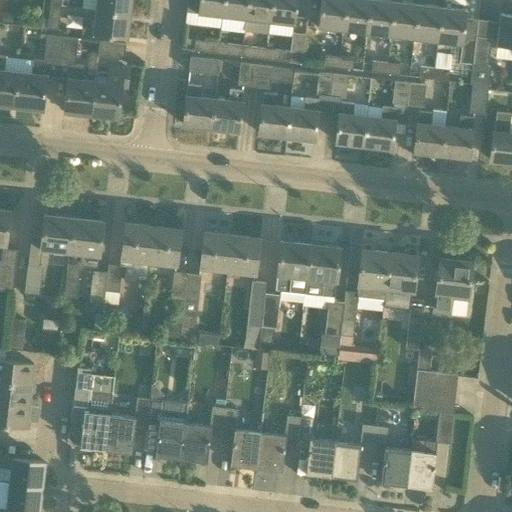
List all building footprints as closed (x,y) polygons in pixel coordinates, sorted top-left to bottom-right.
[(96,0),(96,9),(129,13),(130,0),(96,0)] [(222,15),(223,0),(198,0),(197,12),(222,15)] [(247,0),(223,0),(222,15),(245,18),(247,0)] [(270,21),(269,21),(271,0),(247,0),(245,18),(244,31),(268,34),(270,21)] [(296,0),(271,0),(269,21),(270,21),(294,23),(296,0)] [(345,0),(320,0),(318,27),(342,30),(345,0)] [(366,32),(369,0),(345,0),(342,30),(366,32)] [(390,35),(394,1),(382,0),(369,0),(366,32),(390,35)] [(390,35),(413,38),(417,4),(394,1),(390,35)] [(50,4),(49,14),(42,13),(40,27),(41,27),(40,32),(46,33),(47,28),(57,30),(60,10),(85,13),(86,8),(67,6),(50,4)] [(437,41),(441,7),(417,4),(413,38),(437,41)] [(437,41),(461,44),(459,62),(472,64),(474,47),(475,36),(476,27),(464,26),(466,10),(441,7),(437,41)] [(126,38),(129,13),(96,9),(93,34),(126,38)] [(511,15),(500,14),(496,46),(511,47),(511,15)] [(265,59),(301,63),(305,34),(293,32),(291,51),(266,48),(265,59)] [(44,56),(59,57),(62,36),(46,34),(44,56)] [(77,37),(62,36),(59,57),(75,59),(77,37)] [(470,84),(472,84),(488,86),(490,66),(488,65),(491,38),(475,36),(474,47),(472,64),(470,84)] [(218,42),(214,42),(194,40),(193,50),(213,52),(217,53),(218,42)] [(125,44),(105,41),(99,41),(97,56),(123,59),(125,44)] [(241,56),(242,45),(218,42),(217,53),(241,56)] [(265,59),(266,48),(242,45),(241,56),(265,59)] [(0,103),(13,105),(17,71),(5,70),(6,55),(0,54),(0,103)] [(338,68),(339,57),(324,55),(323,66),(338,68)] [(188,71),(208,74),(217,74),(218,60),(190,56),(188,71)] [(338,68),(352,70),(354,58),(339,57),(338,68)] [(32,73),(17,71),(13,105),(41,109),(47,60),(33,59),(32,73)] [(386,62),(372,61),(371,72),(385,73),(386,62)] [(256,64),(240,62),(237,85),(254,87),(256,64)] [(386,62),(385,73),(400,75),(401,64),(386,62)] [(90,114),(94,81),(82,79),(84,64),(69,63),(64,111),(90,114)] [(271,73),(272,66),(256,64),(254,87),(269,89),(270,80),(271,73)] [(420,78),(433,79),(434,68),(410,65),(409,76),(420,78)] [(95,71),(94,81),(90,114),(117,117),(120,86),(126,86),(128,68),(109,66),(108,72),(95,71)] [(271,73),(270,80),(292,83),(294,69),(272,66),(271,73)] [(449,70),(434,68),(433,79),(447,81),(449,70)] [(330,96),(332,73),(318,72),(316,94),(330,96)] [(348,75),(332,73),(330,96),(345,98),(348,75)] [(407,105),(409,82),(394,80),(391,104),(407,105)] [(407,105),(423,107),(426,84),(409,82),(407,105)] [(182,124),(210,127),(213,99),(199,98),(201,85),(187,84),(186,96),(185,96),(182,124)] [(485,114),(488,86),(472,84),(469,112),(485,114)] [(210,127),(238,130),(240,110),(243,90),(229,89),(227,101),(226,101),(225,100),(224,99),(223,98),(222,97),(220,97),(219,97),(217,97),(216,98),(215,99),(215,100),(213,99),(210,127)] [(286,136),(289,107),(275,106),(276,94),(262,93),(258,133),(286,136)] [(303,109),(289,107),(286,136),(313,139),(318,99),(304,97),(303,109)] [(363,145),(366,117),(352,115),(353,103),(340,101),(335,142),(363,145)] [(363,145),(391,148),(395,108),(381,106),(380,118),(366,117),(363,145)] [(441,154),(444,126),(431,125),(432,112),(417,111),(413,151),(441,154)] [(511,161),(511,132),(509,132),(511,113),(494,111),(489,159),(511,161)] [(458,128),(444,126),(441,154),(469,157),(473,117),(460,115),(458,128)] [(0,244),(4,245),(8,209),(0,208),(0,244)] [(67,252),(71,217),(44,214),(40,249),(67,252)] [(102,220),(71,217),(67,252),(81,253),(80,259),(74,264),(67,263),(66,279),(78,280),(79,271),(86,266),(97,267),(102,220)] [(148,260),(152,226),(124,223),(120,257),(134,258),(132,267),(128,266),(125,269),(123,280),(134,281),(138,278),(138,275),(146,276),(148,260)] [(148,260),(176,263),(180,229),(152,226),(148,260)] [(227,269),(231,235),(203,232),(199,266),(227,269)] [(227,269),(255,272),(258,238),(231,235),(227,269)] [(309,243),(280,240),(274,291),(304,294),(309,243)] [(339,247),(309,243),(304,294),(333,297),(339,247)] [(0,260),(0,289),(12,291),(16,250),(2,249),(1,261),(0,260)] [(389,252),(361,249),(357,284),(358,284),(357,292),(356,296),(357,297),(383,300),(389,252)] [(412,298),(414,275),(416,255),(389,252),(383,300),(410,303),(411,303),(412,298)] [(424,289),(423,299),(422,311),(433,313),(448,315),(451,295),(467,296),(471,261),(439,258),(435,290),(424,289)] [(41,266),(38,265),(28,264),(24,292),(38,294),(41,266)] [(100,312),(102,312),(104,291),(119,293),(122,266),(107,264),(107,272),(104,271),(100,312)] [(100,312),(104,271),(94,270),(90,300),(91,300),(90,311),(100,312)] [(169,309),(181,310),(185,273),(171,272),(168,297),(170,297),(169,309)] [(180,320),(178,334),(178,341),(185,341),(186,326),(192,327),(193,317),(194,317),(199,275),(185,273),(181,310),(180,320)] [(257,344),(263,293),(264,293),(266,282),(252,280),(244,342),(257,344)] [(339,344),(339,347),(337,359),(376,363),(377,358),(378,349),(352,346),(353,337),(357,297),(356,296),(357,292),(344,291),(343,302),(340,335),(339,344)] [(257,344),(258,344),(258,350),(270,351),(273,328),(276,328),(280,295),(264,293),(263,293),(257,344)] [(411,303),(410,303),(404,357),(417,358),(417,350),(422,311),(423,299),(412,298),(411,303)] [(324,299),(323,308),(327,308),(324,333),(340,335),(343,302),(324,299)] [(26,319),(12,317),(8,346),(22,348),(26,319)] [(42,318),(41,329),(57,331),(58,320),(42,318)] [(178,341),(178,334),(180,320),(163,318),(161,339),(178,341)] [(321,333),(319,357),(337,359),(339,347),(339,344),(340,335),(324,333),(321,333)] [(452,414),(457,374),(437,371),(429,370),(431,351),(418,349),(412,409),(439,412),(452,414)] [(0,359),(0,381),(28,385),(29,378),(31,379),(33,363),(0,359)] [(76,368),(75,376),(88,378),(89,370),(76,368)] [(87,391),(88,378),(75,376),(73,398),(86,399),(87,391)] [(0,403),(28,407),(30,392),(28,391),(28,385),(0,381),(0,403)] [(108,413),(110,394),(87,391),(86,399),(73,398),(70,424),(82,425),(79,446),(104,449),(108,413)] [(144,428),(148,400),(134,398),(132,417),(108,413),(104,449),(131,452),(134,426),(144,428)] [(215,399),(214,406),(223,407),(224,400),(215,399)] [(161,400),(161,402),(148,400),(144,428),(158,429),(155,455),(179,458),(183,423),(186,403),(161,400)] [(26,422),(28,407),(0,403),(0,425),(28,429),(28,428),(23,427),(24,421),(26,422)] [(220,437),(223,408),(210,407),(208,426),(183,423),(179,458),(206,461),(209,435),(220,437)] [(254,467),(259,431),(233,428),(235,410),(223,408),(220,437),(233,438),(230,464),(254,467)] [(439,412),(435,441),(449,443),(452,414),(439,412)] [(293,445),(297,417),(285,415),(283,434),(259,431),(254,467),(281,470),(284,444),(293,445)] [(329,476),(333,440),(308,437),(310,418),(297,417),(293,445),(308,447),(305,473),(329,476)] [(370,455),(374,426),(360,424),(358,443),(333,440),(329,476),(356,479),(359,453),(370,455)] [(374,426),(370,455),(383,456),(380,482),(404,485),(409,449),(383,446),(385,427),(374,426)] [(404,485),(431,488),(435,452),(436,442),(425,441),(424,451),(409,449),(404,485)] [(12,458),(9,483),(41,487),(44,461),(12,458)] [(6,508),(38,511),(41,487),(9,483),(6,508)]
